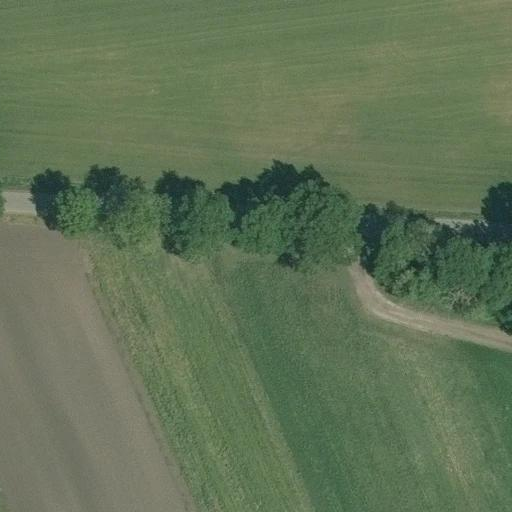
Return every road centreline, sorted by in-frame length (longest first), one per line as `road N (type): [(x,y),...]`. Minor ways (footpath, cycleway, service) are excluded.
road 1 (unclassified): [(0,202),(511,235)]
road 2 (track): [(511,346),(374,301),(363,270),(377,226)]
